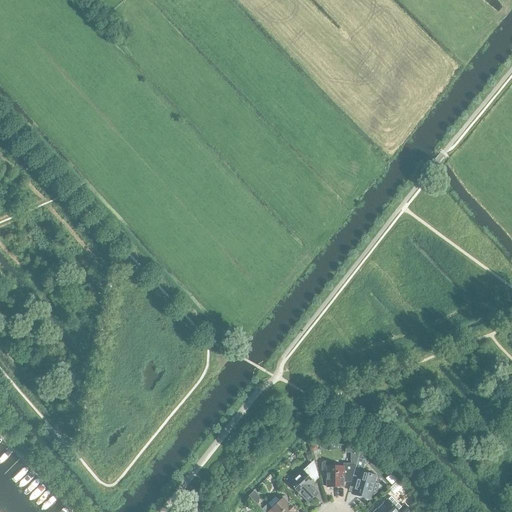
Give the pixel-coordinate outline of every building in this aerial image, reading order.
[(315,481),(319,478),(314,461),(289,484),(300,495),(301,494),(308,502),(318,493),(311,485),(315,481)] [(332,467),(332,464),(330,462),(324,462),(322,464),(322,470),(324,473),(327,473),(327,484),(327,487),(344,487),(344,481),(346,479),(352,479),(357,464),(343,464),(343,467),(332,467)] [(360,472),(359,472),(354,471),(350,487),(355,488),(353,495),(369,499),(372,490),(376,492),(378,485),(374,484),(376,476),(360,472)] [(287,500),(285,497),(281,497),(279,499),(279,503),(272,509),(269,506),(266,506),(262,510),(263,511),(296,511),(287,503),(287,500)] [(404,505),(398,511),(388,500),(374,511),(408,511),(410,511),(404,505)]
